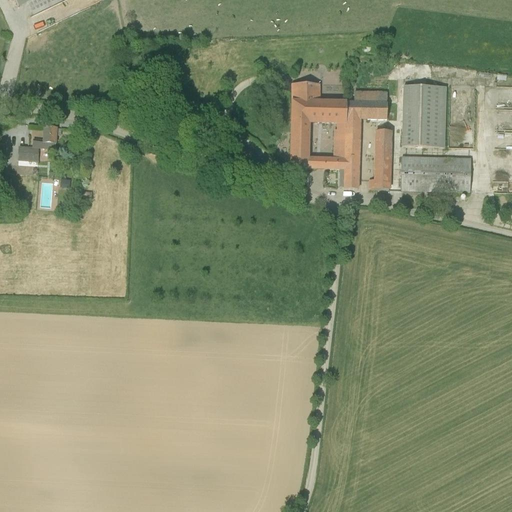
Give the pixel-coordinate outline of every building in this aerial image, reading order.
[(14,0),(18,8),(27,3),(33,16),(65,0),(14,0)] [(35,19),(40,30),(67,18),(62,7),(35,19)] [(292,103),(291,132),(301,133),(301,123),(309,123),(309,124),(336,125),(336,132),(334,132),(334,140),(345,140),(346,104),(319,103),(319,86),(293,85),(292,103)] [(443,148),(444,89),(403,88),(402,147),(443,148)] [(346,104),(345,140),(344,160),(324,160),(324,170),(340,170),(345,171),(345,176),(358,176),(360,120),(397,121),(397,105),(346,104)] [(301,133),(291,132),(290,169),(316,170),(316,160),(308,159),(309,124),(309,123),(301,123),(301,133)] [(57,129),(45,128),(43,141),(33,140),(32,149),(18,148),(17,161),(38,162),(38,150),(56,151),(58,136),(60,136),(61,130),(57,130),(57,129)] [(369,191),(389,191),(390,133),(376,132),(375,181),(369,181),(369,191)] [(344,160),(345,140),(334,140),(333,160),(344,160)] [(471,159),(401,157),(400,192),(470,193),(471,159)] [(345,171),(340,170),(339,188),(342,188),(344,188),(344,191),(358,191),(358,176),(345,176),(345,171)] [(70,189),(70,181),(62,180),(61,189),(70,189)] [(92,193),(81,192),(80,201),(91,202),(92,193)]
